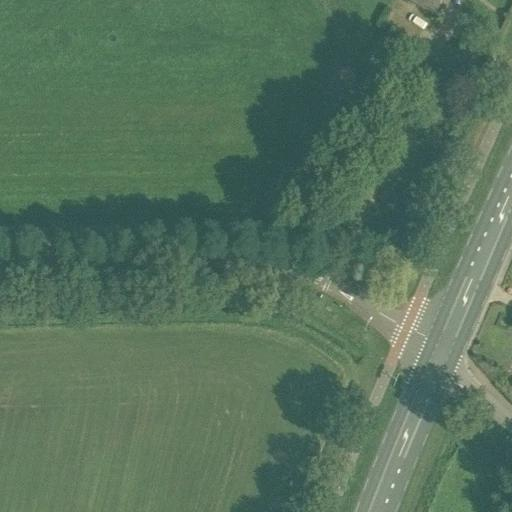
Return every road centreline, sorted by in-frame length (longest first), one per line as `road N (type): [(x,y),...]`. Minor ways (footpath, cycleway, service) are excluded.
road 1 (tertiary): [(438,359),(354,297),(276,263),(0,269)]
road 2 (primary): [(438,359),(511,197)]
road 3 (primary): [(377,511),(438,359)]
